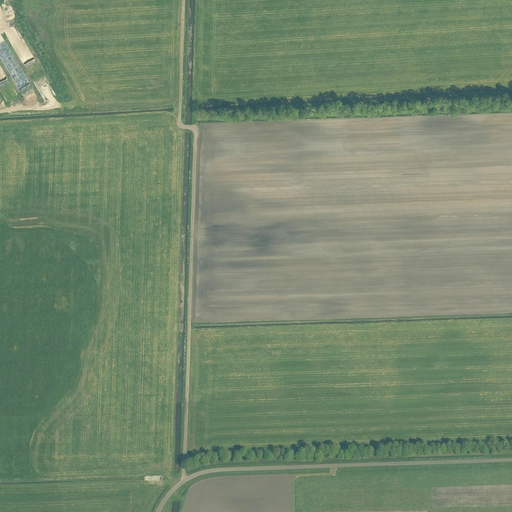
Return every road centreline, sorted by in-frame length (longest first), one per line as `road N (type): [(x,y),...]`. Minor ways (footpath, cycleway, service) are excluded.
road 1 (track): [(181,482),(194,128),(179,123),(183,0)]
road 2 (unclassified): [(158,511),(181,482),(217,470),(511,460)]
